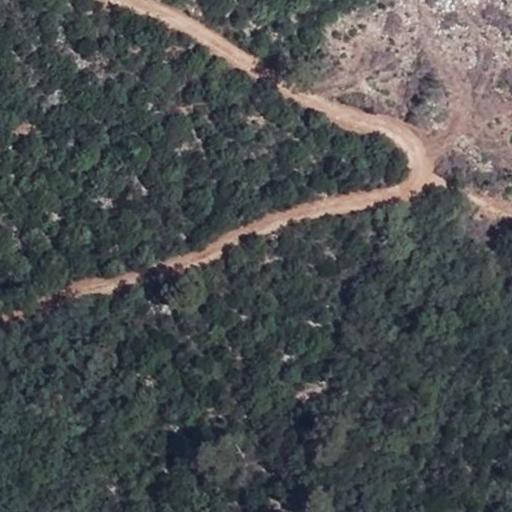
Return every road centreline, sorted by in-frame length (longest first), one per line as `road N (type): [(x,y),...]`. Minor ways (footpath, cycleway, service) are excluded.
road 1 (track): [(433,180),(401,199),(334,208),(230,243),(165,276),(90,291),(0,324)]
road 2 (track): [(148,0),(408,139),(433,180)]
